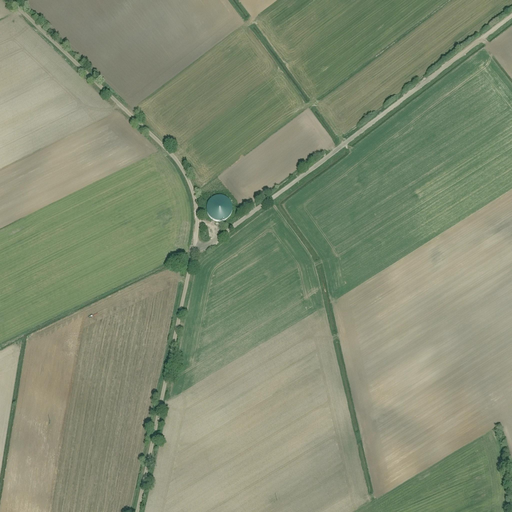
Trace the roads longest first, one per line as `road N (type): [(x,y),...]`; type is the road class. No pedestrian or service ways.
road 1 (unclassified): [(137,511),(194,253),(191,187),(162,145),(8,0)]
road 2 (track): [(194,253),(511,16)]
